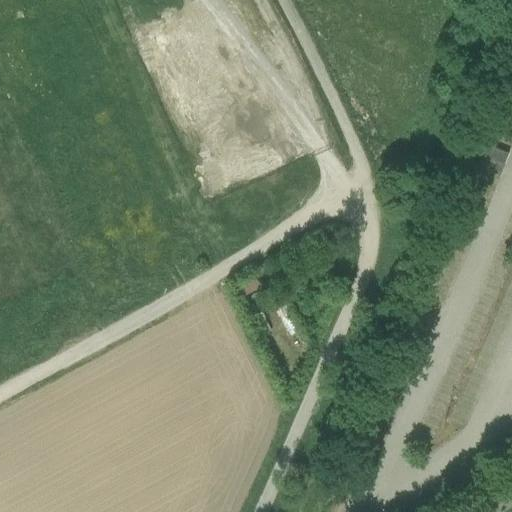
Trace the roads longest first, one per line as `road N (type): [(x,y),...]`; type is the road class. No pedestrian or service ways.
road 1 (track): [(0,396),(370,201)]
road 2 (track): [(261,511),(365,269),(370,201)]
road 3 (track): [(370,201),(354,143),(278,0)]
